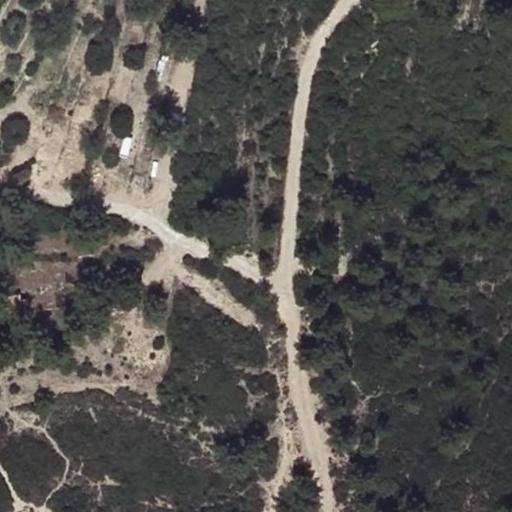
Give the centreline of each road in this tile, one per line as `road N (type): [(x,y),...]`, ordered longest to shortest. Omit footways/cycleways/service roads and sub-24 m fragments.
road 1 (track): [(353,0),(302,68),(285,289),(289,373),(317,511)]
road 2 (track): [(285,289),(126,213),(0,182)]
